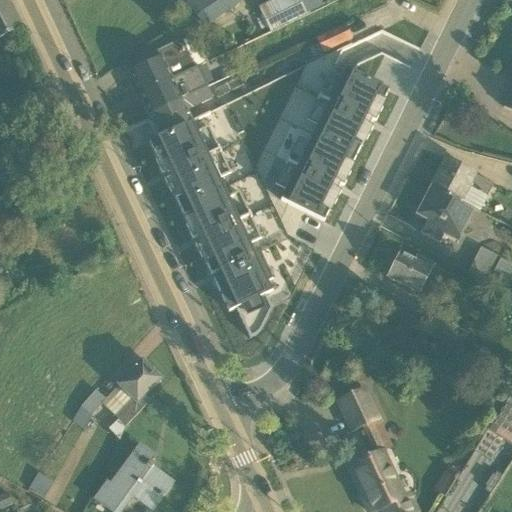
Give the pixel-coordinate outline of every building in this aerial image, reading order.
[(0,0),(0,38),(19,29),(5,0),(0,0)] [(203,30),(239,4),(235,0),(190,0),(184,4),(203,30)] [(269,35),(305,18),(297,0),(274,0),(257,8),(269,35)] [(309,15),(323,7),(319,0),(308,0),(303,3),(309,15)] [(346,27),(315,41),(321,54),(352,40),(346,27)] [(128,74),(139,97),(193,72),(207,66),(195,41),(180,41),(154,53),(157,61),(128,74)] [(139,97),(149,118),(181,103),(176,94),(198,84),(193,72),(139,97)] [(279,203),(322,224),(387,94),(344,73),(279,203)] [(149,118),(159,139),(190,124),(186,114),(244,87),(239,78),(213,91),(212,89),(181,103),(149,118)] [(511,89),(502,110),(511,115),(511,89)] [(191,124),(148,145),(227,315),(235,311),(249,341),(252,340),(255,338),(257,335),(259,333),(271,310),(270,309),(263,298),(271,294),(266,284),(271,281),(258,254),(253,256),(248,247),(260,242),(237,195),(227,200),(191,124)] [(477,213),(490,187),(443,162),(429,189),(460,204),(477,213)] [(439,245),(443,239),(457,246),(472,215),(458,208),(460,204),(429,189),(414,218),(426,224),(420,236),(439,245)] [(511,267),(478,250),(466,274),(503,293),(511,275),(511,267)] [(398,258),(386,280),(417,297),(425,283),(456,299),(464,284),(415,258),(411,265),(398,258)] [(424,310),(415,324),(459,352),(468,337),(424,310)] [(438,343),(418,348),(421,357),(425,356),(426,360),(441,356),(438,343)] [(106,401),(96,393),(80,409),(72,424),(82,432),(90,419),(101,405),(118,421),(108,432),(117,441),(124,428),(151,399),(147,395),(160,382),(141,364),(106,401)] [(365,392),(337,405),(351,434),(361,429),(373,455),(391,447),(365,392)] [(511,392),(473,452),(489,462),(502,442),(511,448),(511,447),(511,392)] [(154,458),(139,447),(110,487),(105,484),(92,502),(105,511),(124,511),(133,501),(148,511),(151,511),(171,485),(147,468),(154,458)] [(405,497),(385,452),(350,468),(370,511),(418,511),(410,495),(405,497)] [(447,467),(432,492),(443,499),(458,474),(447,467)] [(41,495),(51,481),(40,474),(30,488),(41,495)] [(489,476),(483,485),(486,487),(483,491),(489,495),(500,477),(495,474),(493,478),(489,476)]
